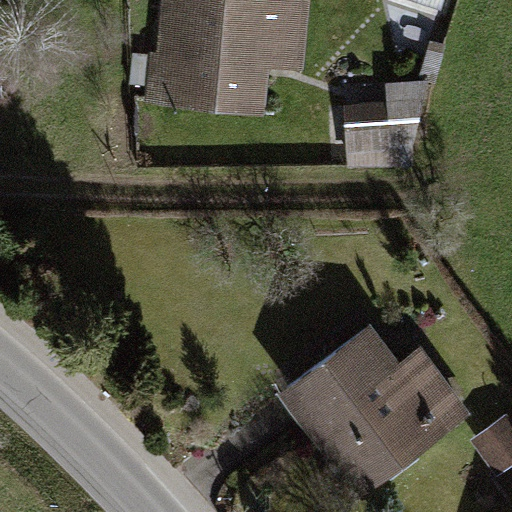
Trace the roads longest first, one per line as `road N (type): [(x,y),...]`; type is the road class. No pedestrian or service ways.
road 1 (track): [(135,201),(436,189)]
road 2 (unclassified): [(0,368),(152,511)]
